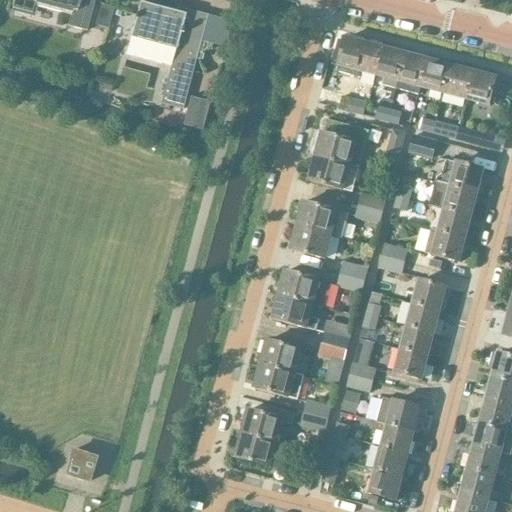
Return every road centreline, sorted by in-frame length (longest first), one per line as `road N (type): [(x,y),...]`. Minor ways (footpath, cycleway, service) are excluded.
road 1 (residential): [(315,511),(214,485),(198,471),(326,0)]
road 2 (residential): [(421,511),(511,176)]
